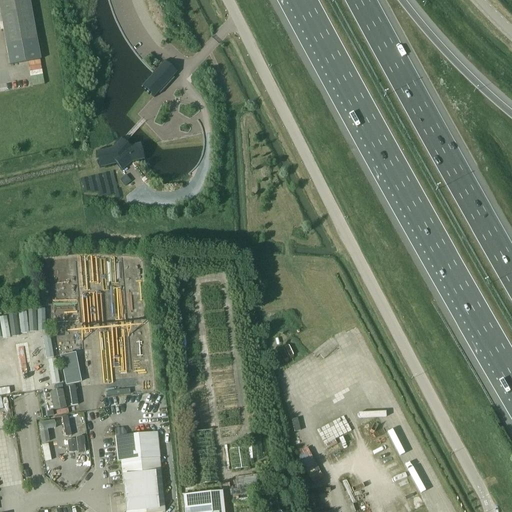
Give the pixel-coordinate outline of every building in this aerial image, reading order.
[(0,0),(0,16),(5,46),(37,40),(30,0),(0,0)] [(41,59),(37,40),(5,46),(10,65),(41,59)] [(177,72),(164,60),(152,73),(144,83),(143,83),(141,85),(146,90),(154,97),(177,72)] [(144,160),(140,143),(129,146),(124,141),(121,138),(119,140),(112,148),(95,152),(99,169),(116,165),(122,171),(131,163),(143,160),(144,160)] [(3,315),(0,319),(0,337),(11,320),(3,315)] [(10,341),(26,323),(20,317),(4,335),(10,341)] [(24,344),(36,327),(30,323),(17,339),(24,344)] [(43,325),(26,344),(32,350),(49,331),(43,325)] [(47,338),(35,351),(41,356),(53,343),(47,338)] [(53,356),(45,358),(51,382),(58,380),(53,356)] [(81,385),(75,356),(61,359),(67,388),(81,385)] [(12,393),(12,371),(4,370),(4,393),(12,393)] [(121,386),(121,394),(130,394),(130,385),(121,386)] [(55,415),(67,412),(62,388),(49,391),(55,415)] [(68,418),(48,420),(51,438),(78,435),(76,419),(68,420),(68,418)] [(118,461),(120,461),(159,457),(156,434),(115,438),(118,461)] [(324,444),(329,453),(339,448),(334,439),(324,444)] [(69,440),(62,441),(64,461),(70,460),(69,440)] [(75,462),(80,461),(77,440),(72,441),(75,462)] [(124,500),(163,496),(159,457),(120,461),(124,500)] [(251,488),(228,491),(229,496),(240,495),(240,494),(252,493),(251,488)] [(221,490),(187,494),(188,507),(188,511),(224,511),(223,503),(222,503),(221,490)] [(124,500),(125,511),(156,511),(165,511),(163,496),(124,500)]
